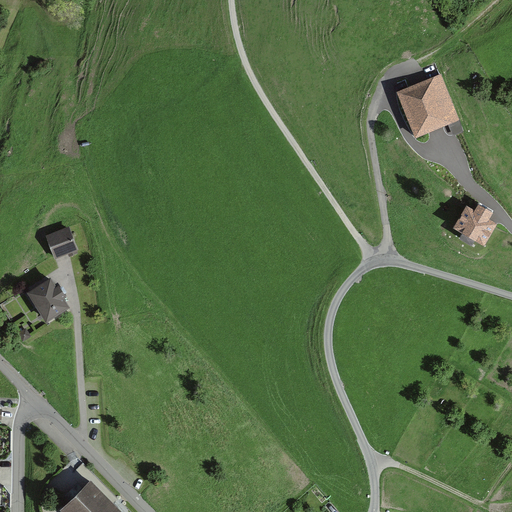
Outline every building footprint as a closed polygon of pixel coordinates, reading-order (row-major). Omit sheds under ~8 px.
[(397,93),(416,139),(460,121),(442,75),(397,93)] [(467,208),(455,228),(484,245),(496,225),(488,221),(492,214),(479,205),(474,212),(467,208)] [(69,225),(47,235),(55,254),(78,244),(69,225)] [(50,274),(29,290),(50,318),(71,303),(50,274)] [(76,497),(62,511),(120,511),(89,483),(76,497)]
